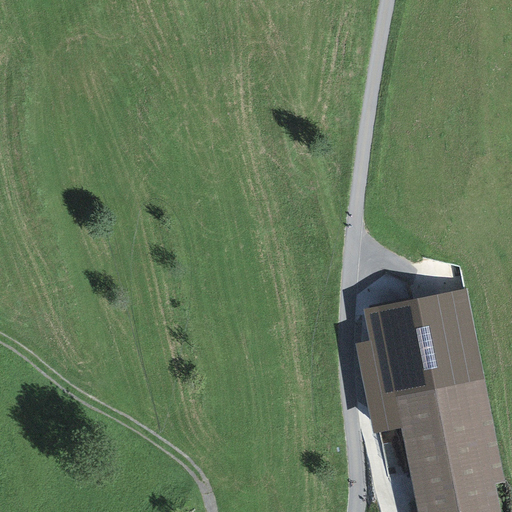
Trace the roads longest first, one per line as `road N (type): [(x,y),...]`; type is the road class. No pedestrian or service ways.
road 1 (unclassified): [(386,0),(346,323),(356,511)]
road 2 (track): [(0,339),(173,454),(199,478),(212,511)]
